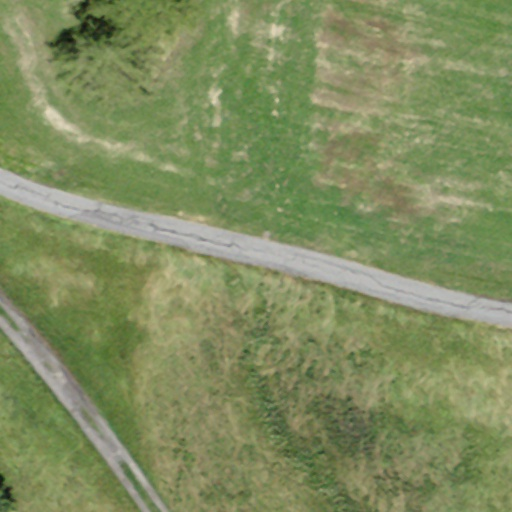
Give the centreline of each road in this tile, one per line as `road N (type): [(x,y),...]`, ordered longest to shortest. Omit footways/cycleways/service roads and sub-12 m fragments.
road 1 (unclassified): [(0,184),(294,270),(511,318)]
road 2 (track): [(0,322),(146,511)]
